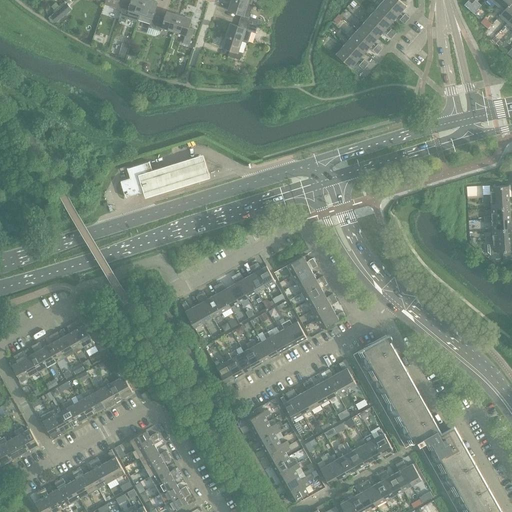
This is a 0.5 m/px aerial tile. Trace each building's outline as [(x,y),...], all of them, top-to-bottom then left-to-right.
[(105,0),(104,4),(116,8),(115,10),(121,12),(125,0),(124,0),(105,0)] [(121,12),(119,20),(125,23),(127,19),(138,22),(139,20),(140,14),(145,0),(131,0),(131,2),(125,0),(121,12)] [(151,0),(145,0),(140,14),(139,20),(150,24),(149,28),(155,30),(159,17),(153,16),(158,2),(151,0)] [(253,5),(236,0),(231,0),(228,10),(241,15),(240,21),(252,25),(254,18),(249,17),(253,5)] [(399,0),(384,0),(384,1),(399,14),(407,6),(399,0)] [(475,0),(468,9),(474,14),(481,6),(475,0)] [(511,0),(500,0),(496,4),(504,11),(511,2),(511,0)] [(384,1),(377,8),(393,22),(399,14),(384,1)] [(511,2),(504,11),(499,15),(508,23),(511,17),(511,2)] [(377,8),(370,16),(386,30),(393,22),(377,8)] [(60,9),(51,16),(57,23),(66,15),(60,9)] [(159,17),(155,30),(161,32),(162,28),(174,32),(179,15),(167,11),(164,19),(159,17)] [(191,19),(179,15),(174,32),(185,36),(183,44),(189,46),(194,29),(189,27),(191,19)] [(370,16),(364,23),(379,37),(386,30),(370,16)] [(252,25),(240,21),(238,26),(230,24),(226,36),(242,41),(248,43),(252,32),(255,33),(258,26),(252,25)] [(364,23),(357,31),(372,45),(379,37),(364,23)] [(357,31),(350,39),(365,52),(372,45),(357,31)] [(242,41),(226,36),(222,48),(230,50),(228,56),(240,60),(242,54),(238,53),(242,41)] [(350,39),(343,46),(359,60),(365,52),(350,39)] [(359,60),(343,46),(336,54),(351,68),(359,60)] [(247,68),(242,73),(246,77),(251,72),(247,68)] [(138,171),(146,195),(212,174),(204,150),(138,171)] [(141,192),(144,192),(146,191),(148,179),(147,174),(152,172),(152,173),(153,172),(153,171),(152,172),(150,165),(150,163),(150,161),(149,162),(128,168),(127,168),(128,169),(129,172),(131,178),(121,181),(126,197),(140,193),(141,193),(141,192)] [(488,201),(491,201),(491,198),(510,197),(509,185),(491,187),(491,195),(487,195),(488,201)] [(491,198),(491,201),(492,209),(510,208),(510,197),(491,198)] [(510,208),(492,209),(492,216),(488,216),(489,223),(493,223),(492,219),(511,218),(510,208)] [(511,218),(492,219),(493,223),(493,230),(511,229),(511,218)] [(511,238),(511,229),(493,230),(493,238),(490,238),(490,244),(494,244),(494,241),(511,239),(511,238)] [(494,244),(490,244),(488,245),(488,253),(491,255),(494,252),(505,252),(511,251),(511,239),(494,241),(494,244)] [(287,265),(293,275),(309,266),(304,256),(287,265)] [(267,266),(257,271),(266,287),(276,282),(267,266)] [(309,266),(293,275),(298,284),(314,275),(309,266)] [(257,271),(248,276),(258,292),(266,287),(257,271)] [(236,275),(240,281),(249,297),(258,292),(248,276),(244,279),(240,272),(236,275)] [(236,283),(231,286),(240,302),(249,297),(240,281),(236,275),(232,277),(236,283)] [(314,275),(298,284),(303,293),(319,284),(314,275)] [(319,284),(303,293),(308,302),(324,292),(319,284)] [(218,293),(213,296),(222,312),(231,307),(222,291),(221,289),(218,285),(214,287),(218,293)] [(231,286),(222,291),(231,307),(240,302),(231,286)] [(200,295),(204,301),(213,317),(222,312),(213,296),(208,299),(204,292),(200,295)] [(324,292),(308,302),(313,310),(329,301),(324,292)] [(200,303),(195,306),(204,322),(213,317),(204,301),(200,295),(196,297),(200,303)] [(329,301),(313,310),(318,319),(334,310),(329,301)] [(182,305),(186,311),(195,328),(204,322),(195,306),(190,309),(186,302),(182,305)] [(251,310),(246,313),(249,318),(255,315),(251,310)] [(334,310),(318,319),(323,329),(339,320),(334,310)] [(290,320),(286,322),(298,343),(307,338),(298,322),(292,325),(290,320)] [(75,322),(71,324),(74,329),(75,331),(84,347),(86,351),(95,346),(84,325),(79,328),(75,322)] [(285,329),(280,332),(289,348),(298,343),(286,322),(282,324),(285,329)] [(277,327),(268,332),(280,353),(289,348),(280,332),(279,332),(277,327)] [(75,331),(66,335),(75,352),(84,347),(75,331)] [(267,339),(262,342),(271,358),(280,353),(268,332),(264,334),(267,339)] [(53,343),(48,345),(57,362),(66,357),(57,340),(56,339),(53,334),(50,336),(53,343)] [(66,335),(57,340),(66,357),(75,352),(66,335)] [(388,336),(385,337),(354,355),(406,448),(418,441),(420,444),(421,445),(429,441),(430,443),(422,448),(458,511),(502,511),(455,426),(442,433),(447,430),(446,429),(444,426),(440,429),(390,340),(391,340),(391,339),(391,338),(391,337),(390,336),(389,336),(388,337),(388,336)] [(254,340),(250,342),(262,363),(271,358),(262,342),(257,344),(254,340)] [(249,349),(244,352),(253,368),(262,363),(250,342),(246,344),(249,349)] [(48,345),(39,350),(48,366),(57,362),(48,345)] [(39,350),(30,355),(39,371),(48,366),(39,350)] [(236,350),(233,352),(244,373),(253,368),(244,352),(239,354),(236,350)] [(231,359),(226,362),(235,378),(244,373),(233,352),(229,354),(231,359)] [(30,355),(21,360),(30,376),(39,371),(30,355)] [(30,376),(21,360),(12,366),(21,382),(30,376)] [(89,360),(83,364),(86,369),(92,365),(89,360)] [(235,378),(226,362),(221,364),(219,360),(215,362),(217,367),(226,383),(235,378)] [(357,384),(347,368),(343,361),(339,364),(343,370),(338,373),(347,389),(357,384)] [(82,365),(74,370),(76,374),(85,369),(82,365)] [(70,371),(64,374),(67,379),(73,376),(70,371)] [(86,372),(77,377),(81,383),(90,378),(86,372)] [(120,379),(115,381),(124,397),(133,392),(124,376),(121,372),(117,374),(120,379)] [(338,373),(329,378),(338,394),(347,389),(338,373)] [(329,378),(320,383),(329,399),(338,394),(329,378)] [(104,381),(103,382),(115,402),(124,397),(115,381),(110,384),(107,379),(104,381)] [(312,379),(308,381),(320,404),(329,399),(320,383),(315,386),(312,379)] [(320,404),(308,381),(304,384),(307,390),(302,393),(312,409),(320,404)] [(102,388),(97,391),(106,407),(115,402),(103,382),(99,384),(102,388)] [(90,389),(86,392),(97,412),(106,407),(97,391),(92,394),(90,389)] [(290,391),(292,396),(303,414),(312,409),(302,393),(297,396),(294,389),(290,391)] [(145,401),(150,398),(151,398),(147,391),(141,395),(145,401)] [(286,394),(288,398),(290,400),(284,403),(293,419),(303,414),(292,396),(290,391),(286,394)] [(84,398),(79,401),(88,417),(97,412),(86,392),(82,394),(84,398)] [(39,399),(31,403),(34,408),(41,404),(39,399)] [(72,399),(68,402),(79,422),(88,417),(79,401),(74,404),(72,399)] [(66,408),(61,411),(71,427),(79,422),(68,402),(64,404),(66,408)] [(54,409),(50,411),(62,432),(71,427),(61,411),(57,414),(54,409)] [(247,421),(252,430),(269,421),(266,416),(270,414),(268,409),(247,421)] [(50,411),(41,417),(52,437),(62,432),(50,411)] [(351,418),(346,421),(349,426),(354,423),(351,418)] [(269,421),(252,430),(257,439),(278,428),(276,424),(271,426),(269,421)] [(22,427),(18,429),(30,450),(39,445),(30,429),(25,432),(22,427)] [(278,428),(257,439),(262,448),(279,439),(276,434),(280,432),(278,428)] [(17,436),(12,439),(21,455),(30,450),(18,429),(14,431),(17,436)] [(380,436),(375,438),(384,455),(393,449),(384,433),(381,429),(377,431),(380,436)] [(131,440),(136,449),(152,440),(147,431),(131,440)] [(4,437),(1,439),(12,460),(21,455),(12,439),(7,442),(4,437)] [(367,437),(363,439),(375,460),(384,455),(375,438),(370,441),(367,437)] [(0,459),(3,465),(12,460),(1,439),(0,439),(0,459)] [(279,439),(262,448),(267,457),(288,445),(286,442),(281,444),(279,439)] [(362,446),(357,448),(366,465),(375,460),(363,439),(359,441),(362,446)] [(152,440),(136,449),(141,458),(157,449),(152,440)] [(314,440),(306,444),(309,450),(317,445),(314,440)] [(288,445),(267,457),(272,466),(289,457),(286,452),(290,449),(288,445)] [(349,447),(345,449),(357,470),(366,465),(357,448),(352,451),(349,447)] [(157,449),(141,458),(146,467),(162,458),(157,449)] [(344,456),(339,458),(348,475),(357,470),(345,449),(341,451),(344,456)] [(164,457),(162,458),(146,467),(151,476),(167,467),(164,462),(171,459),(169,455),(164,457)] [(330,457),(328,459),(339,480),(348,475),(339,458),(334,461),(332,456),(330,457)] [(116,457),(107,462),(116,478),(125,473),(116,457)] [(289,457),(272,466),(277,475),(298,463),(296,459),(291,462),(289,457)] [(339,480),(328,459),(324,461),(326,466),(321,469),(330,485),(339,480)] [(402,467),(403,469),(413,485),(422,480),(413,464),(407,467),(404,460),(400,462),(402,467)] [(107,462),(98,467),(107,483),(116,478),(107,462)] [(298,463),(277,475),(282,484),(299,475),(296,470),(300,467),(298,463)] [(98,467),(89,472),(98,488),(107,483),(98,467)] [(167,467),(151,476),(156,485),(172,476),(167,467)] [(403,469),(395,474),(404,490),(413,485),(403,469)] [(382,472),(385,478),(395,495),(404,490),(395,474),(390,477),(386,470),(382,472)] [(89,472),(80,477),(89,493),(98,488),(89,472)] [(172,476),(156,485),(161,494),(177,485),(174,480),(181,476),(179,472),(174,475),(172,476)] [(385,478),(382,472),(378,474),(382,481),(377,484),(386,500),(395,495),(385,478)] [(299,475),(282,484),(287,493),(308,481),(306,477),(301,480),(299,475)] [(80,477),(71,482),(80,498),(89,493),(80,477)] [(308,481),(287,493),(293,502),(313,490),(308,481)] [(71,482),(62,487),(72,503),(80,498),(71,482)] [(377,484),(368,489),(377,505),(386,500),(377,484)] [(177,485),(161,494),(166,503),(189,490),(186,486),(180,490),(177,485)] [(62,487),(54,492),(63,508),(72,503),(62,487)] [(44,495),(45,497),(53,511),(55,511),(63,508),(54,492),(49,495),(45,488),(41,491),(44,495)] [(368,489),(359,494),(368,510),(377,505),(368,489)] [(189,490),(166,503),(171,511),(187,503),(184,498),(191,494),(189,490)] [(349,497),(350,499),(357,511),(368,511),(368,510),(359,494),(354,497),(350,490),(346,492),(349,497)] [(430,493),(421,498),(424,502),(433,497),(430,493)] [(147,494),(142,497),(145,503),(150,500),(147,494)] [(53,511),(45,497),(36,502),(41,511),(53,511)] [(357,511),(350,499),(341,504),(345,511),(357,511)]
